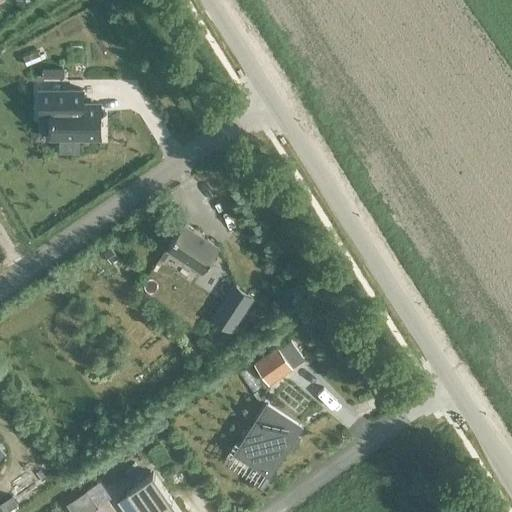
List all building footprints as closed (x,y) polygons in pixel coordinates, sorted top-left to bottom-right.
[(44,69),(44,78),(64,78),(64,69),(44,69)] [(83,89),(40,89),(40,116),(51,116),(51,138),(101,138),(101,103),(83,103),(83,89)] [(184,222),(167,248),(203,272),(220,246),(184,222)] [(111,248),(105,253),(111,262),(118,258),(111,248)] [(166,250),(160,258),(164,260),(169,252),(166,250)] [(236,286),(214,319),(231,330),(253,297),(236,286)] [(278,346),(252,365),(264,381),(290,363),(278,346)] [(301,426),(267,404),(236,452),(270,474),(301,426)] [(127,491),(142,511),(181,511),(153,473),(127,491)] [(67,504),(72,511),(90,511),(98,506),(87,490),(67,504)] [(12,496),(0,504),(0,505),(4,511),(7,511),(18,504),(12,496)]
